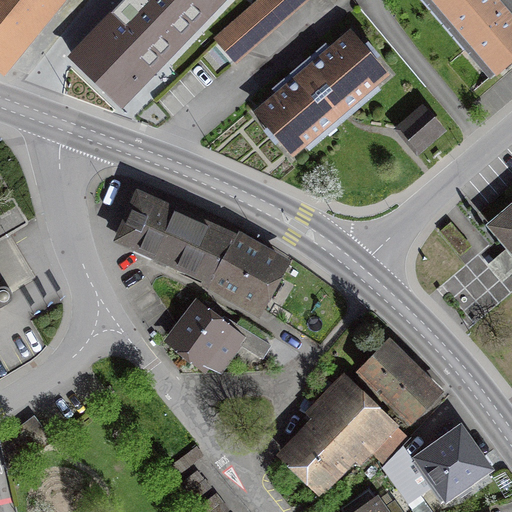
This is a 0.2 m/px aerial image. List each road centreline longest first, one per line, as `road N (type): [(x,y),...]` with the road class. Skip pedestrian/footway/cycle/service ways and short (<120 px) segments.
road 1 (secondary): [(64,129),(299,226),(350,268)]
road 2 (residential): [(95,303),(269,511)]
road 3 (secondary): [(350,268),(433,346),(511,444)]
road 4 (residential): [(511,124),(350,268)]
road 5 (residential): [(64,129),(61,161),(81,276),(95,303)]
road 6 (residential): [(95,303),(71,366),(0,405)]
